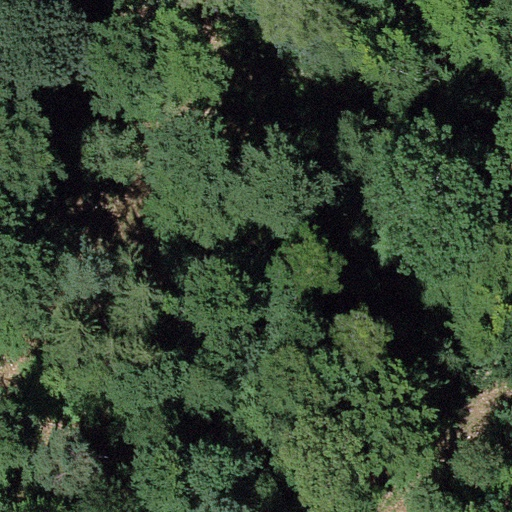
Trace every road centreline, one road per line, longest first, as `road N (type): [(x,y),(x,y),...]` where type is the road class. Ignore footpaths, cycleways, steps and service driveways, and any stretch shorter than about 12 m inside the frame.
road 1 (track): [(0,438),(179,148),(201,45),(188,0)]
road 2 (track): [(511,385),(389,511)]
